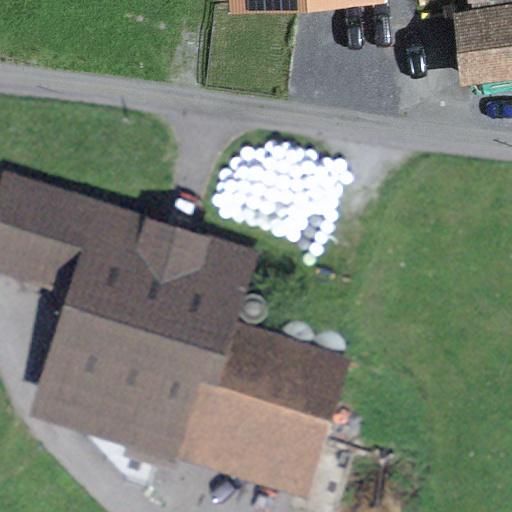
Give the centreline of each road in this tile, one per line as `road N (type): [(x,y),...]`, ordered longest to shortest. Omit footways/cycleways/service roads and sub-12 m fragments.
road 1 (unclassified): [(0,73),(511,142)]
road 2 (unclassified): [(125,511),(55,432),(0,319)]
